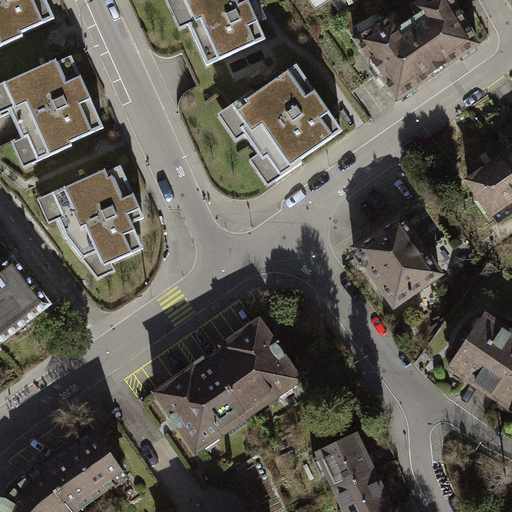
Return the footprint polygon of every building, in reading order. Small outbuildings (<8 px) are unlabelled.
[(0,0),(0,49),(4,47),(19,40),(16,34),(30,28),(40,23),(52,18),(44,0),(0,0)] [(249,4),(246,0),(163,0),(178,32),(189,27),(207,65),(220,59),(253,43),(264,38),(258,25),(249,4)] [(395,15),(356,40),(394,100),(480,45),(450,0),(423,0),(413,7),(419,17),(403,27),(395,15)] [(1,87),(0,87),(0,115),(7,112),(20,140),(8,145),(20,172),(48,159),(72,146),(70,144),(92,134),(104,129),(92,102),(81,81),(70,57),(55,65),(53,62),(1,87)] [(265,159),(280,179),(293,169),(301,163),(298,159),(329,138),(340,131),(329,116),(315,95),(295,67),(287,72),(253,96),(251,93),(217,117),(235,144),(245,138),(262,162),(265,159)] [(511,151),(501,159),(511,174),(511,151)] [(511,200),(511,174),(501,159),(468,182),(497,223),(511,212),(511,206),(509,202),(511,200)] [(134,197),(120,167),(101,176),(61,192),(37,204),(48,226),(59,221),(65,242),(96,282),(116,275),(115,266),(132,259),(148,251),(137,225),(145,222),(142,215),(134,197)] [(413,211),(401,220),(418,242),(430,233),(413,211)] [(401,220),(354,254),(352,262),(359,271),(366,272),(394,310),(442,275),(418,242),(401,220)] [(0,343),(50,305),(14,258),(0,268),(0,343)] [(511,412),(511,329),(488,314),(450,371),(511,413),(511,412)] [(248,416),(299,380),(259,322),(208,358),(248,416)] [(156,393),(196,451),(248,416),(208,358),(156,393)] [(109,480),(122,471),(94,431),(41,468),(71,511),(74,511),(113,485),(109,480)] [(356,434),(318,452),(320,456),(313,459),(321,477),(328,474),(336,491),(374,473),(356,434)] [(71,511),(41,468),(16,486),(0,506),(0,511),(71,511)] [(388,511),(392,510),(374,473),(336,491),(344,509),(338,511),(388,511)]
